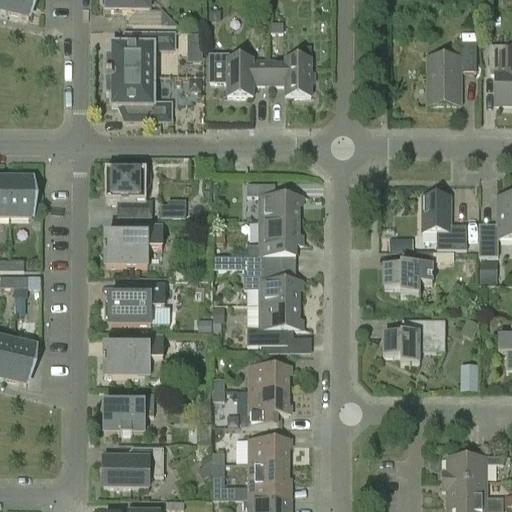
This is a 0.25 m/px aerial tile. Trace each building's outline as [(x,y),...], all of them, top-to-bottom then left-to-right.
[(0,0),(0,15),(7,17),(11,0),(0,0)] [(11,0),(7,17),(28,22),(33,0),(11,0)] [(106,0),(106,15),(132,15),(132,30),(161,30),(161,15),(149,15),(148,0),(106,0)] [(270,27),(270,39),(283,39),(282,27),(270,27)] [(106,61),(106,80),(130,81),(153,81),(153,54),(173,54),(173,38),(125,38),(125,50),(111,50),(111,61),(106,61)] [(187,39),(187,48),(201,48),(201,39),(187,39)] [(511,48),(489,49),(489,79),(495,79),(495,111),(511,111),(511,48)] [(427,64),(427,111),(460,111),(460,78),(476,78),(476,49),(459,49),(459,64),(427,64)] [(273,68),(273,92),(285,92),(285,104),(311,104),(311,89),(314,89),(314,81),(311,81),(311,66),(311,53),(297,53),(297,66),(285,66),(285,68),(273,68)] [(227,62),(209,62),(209,89),(227,89),(227,104),(253,104),(253,92),(265,92),(273,92),(273,68),(264,68),(252,68),(252,66),(227,67),(227,62)] [(106,80),(106,100),(111,100),(111,111),(116,111),(124,111),(124,125),(170,125),(170,108),(153,108),(153,81),(130,81),(106,80)] [(105,174),(105,207),(117,207),(117,223),(152,223),(152,206),(146,206),(146,193),(149,190),(150,186),(149,180),(147,175),(142,172),(137,171),(131,173),(127,175),(105,174)] [(0,223),(10,223),(10,184),(1,184),(1,180),(0,180),(0,223)] [(10,184),(10,223),(31,223),(31,184),(22,184),(22,180),(10,180),(10,184)] [(274,189),(247,189),(247,201),(258,201),(258,228),(299,228),(299,203),(274,203),(274,189)] [(422,204),(422,239),(436,239),(436,257),(466,257),(466,232),(450,232),(450,203),(422,204)] [(478,261),(478,263),(498,264),(498,246),(511,245),(511,203),(497,204),(497,232),(478,232),(478,259),(478,261)] [(161,209),(160,223),(186,223),(186,210),(161,209)] [(258,250),(247,250),(247,262),(247,264),(275,264),(275,252),(299,252),(299,228),(258,228),(258,250)] [(103,255),(103,259),(105,259),(104,271),(147,272),(147,254),(162,254),(162,231),(124,231),(123,243),(105,243),(105,255),(103,255)] [(389,246),(389,257),(398,257),(398,246),(389,246)] [(454,258),(432,258),(432,266),(454,266),(454,258)] [(383,272),(383,295),(400,295),(400,304),(419,303),(419,291),(432,291),(432,259),(408,260),(408,272),(383,272)] [(247,262),(213,262),(213,274),(244,274),(244,295),(258,295),(258,312),(299,312),(299,288),(283,288),(283,264),(275,264),(247,264),(247,262)] [(0,265),(0,275),(9,276),(9,265),(0,265)] [(9,265),(9,276),(23,276),(23,266),(9,265)] [(495,268),(479,268),(479,288),(495,288),(495,268)] [(0,282),(0,292),(14,292),(14,282),(0,282)] [(14,282),(14,292),(27,292),(28,292),(28,282),(14,282)] [(104,306),(104,323),(108,323),(108,330),(151,330),(151,329),(170,329),(170,313),(163,313),(163,291),(132,291),(124,291),(124,303),(108,303),(108,306),(104,306)] [(14,292),(14,301),(25,302),(27,302),(27,292),(14,292)] [(258,334),(247,334),(247,351),(260,351),(261,358),(286,358),(286,353),(287,353),(287,337),(299,337),(299,312),(258,312),(258,334)] [(198,323),(198,333),(211,333),(211,323),(198,323)] [(467,325),(463,334),(474,339),(478,330),(467,325)] [(383,340),(383,363),(400,363),(400,371),(419,371),(419,359),(445,359),(445,328),(408,327),(408,340),(383,340)] [(510,344),(497,344),(498,363),(505,363),(506,379),(511,379),(511,330),(510,331),(510,344)] [(103,366),(103,371),(104,370),(104,382),(139,383),(148,383),(148,386),(155,386),(161,380),(161,366),(162,366),(162,342),(132,342),(122,342),(122,354),(104,354),(104,366),(103,366)] [(0,344),(0,382),(5,384),(14,347),(0,344)] [(14,347),(5,384),(26,389),(34,352),(14,347)] [(460,367),(460,394),(477,395),(478,368),(460,367)] [(248,373),(248,398),(288,398),(288,373),(248,373)] [(212,385),(212,398),(223,398),(223,385),(212,385)] [(240,421),(240,434),(276,434),(276,422),(288,422),(288,398),(248,398),(248,421),(240,421)] [(104,411),(104,437),(120,437),(120,439),(132,439),(132,437),(144,437),(144,421),(154,421),(154,399),(130,399),(130,411),(104,411)] [(248,446),(248,471),(288,471),(288,446),(248,446)] [(103,463),(103,492),(148,493),(148,481),(163,481),(163,453),(151,453),(150,463),(103,463)] [(212,457),(212,471),(224,471),(224,457),(212,457)] [(441,478),(441,488),(486,488),(486,471),(503,471),(503,463),(446,463),(446,478),(441,478)] [(212,471),(212,508),(243,507),(248,507),(274,507),(274,496),(288,496),(288,471),(248,471),(248,494),(224,494),(224,471),(212,471)] [(441,488),(441,498),(446,498),(446,511),(503,511),(503,505),(486,505),(486,488),(441,488)]
